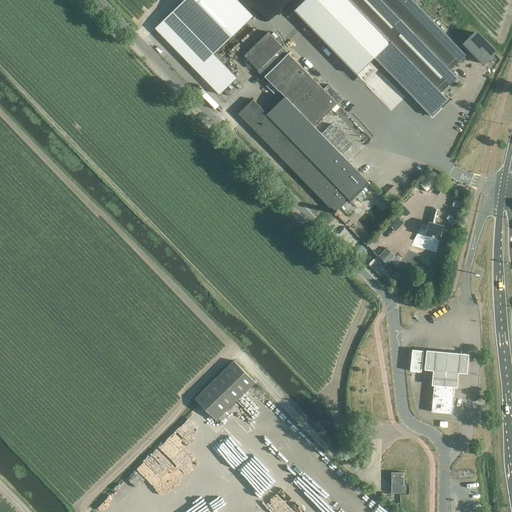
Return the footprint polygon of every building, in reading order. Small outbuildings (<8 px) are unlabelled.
[(245,8),(237,0),(183,0),(155,28),(191,65),(220,94),(237,77),(214,54),(253,16),(245,8)] [(441,92),(457,77),(450,69),(466,54),(413,0),(350,0),(390,42),(375,57),(431,116),(448,99),(441,92)] [(238,113),(244,119),(336,214),(339,211),(338,210),(349,199),(350,200),(349,201),(350,202),(370,182),(343,155),(352,146),(331,124),(322,133),(315,126),(338,103),(268,32),(244,55),(285,97),(267,113),(253,99),(238,113)] [(474,32),(463,43),(484,65),(495,54),(474,32)] [(408,169),(418,177),(425,168),(415,160),(408,169)] [(417,182),(427,192),(442,178),(432,168),(417,182)] [(418,233),(426,235),(424,242),(438,246),(444,225),(435,223),(439,209),(434,208),(430,222),(429,221),(428,226),(422,224),(418,233)] [(388,222),(396,229),(404,221),(396,213),(388,222)] [(387,262),(395,254),(387,246),(379,255),(387,262)] [(419,350),(412,349),(410,371),(415,371),(421,372),(424,350),(419,350)] [(471,355),(430,352),(428,371),(435,371),(435,382),(434,384),(455,386),(459,386),(459,384),(460,374),(469,374),(471,355)] [(216,420),(255,382),(234,360),(195,398),(200,403),(216,420)] [(455,386),(434,384),(432,412),(452,414),(455,386)] [(201,475),(177,450),(199,429),(188,418),(126,477),(129,480),(134,476),(142,484),(146,479),(156,490),(165,482),(177,495),(184,488),(185,490),(201,475)] [(404,472),(392,472),(392,484),(404,484),(404,472)]
